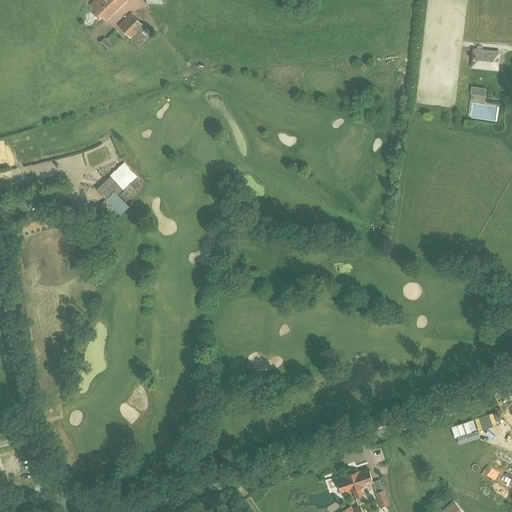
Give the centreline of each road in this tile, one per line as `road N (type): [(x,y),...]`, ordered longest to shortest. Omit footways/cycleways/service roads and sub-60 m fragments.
road 1 (unclassified): [(63,504),(138,505),(215,486),(473,404),(511,380)]
road 2 (unclassified): [(41,504),(0,259)]
